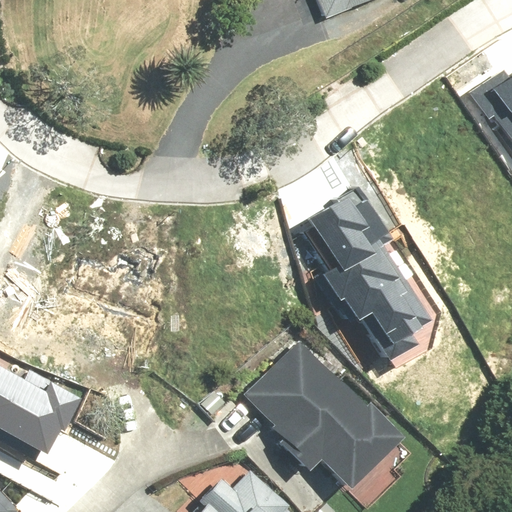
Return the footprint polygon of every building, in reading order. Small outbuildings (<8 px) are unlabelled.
[(308,0),(317,25),(392,0),(308,0)] [(511,56),(457,92),(487,138),(495,132),(508,151),(511,148),(511,56)] [(359,183),(297,224),(329,272),(319,279),(351,327),(361,321),(388,361),(416,343),(408,331),(428,318),(379,244),(394,234),(359,183)] [(294,340),(237,393),(269,427),(266,429),(283,447),(278,452),(297,472),(312,457),(340,487),(393,438),(359,402),(355,405),(294,340)] [(0,371),(0,429),(44,452),(58,426),(65,430),(82,398),(30,372),(24,384),(0,371)] [(281,506),(247,470),(227,489),(218,479),(197,499),(200,502),(189,511),(279,511),(277,510),(281,506)] [(0,511),(11,511),(0,499),(0,511)] [(335,511),(324,500),(312,511),(335,511)]
